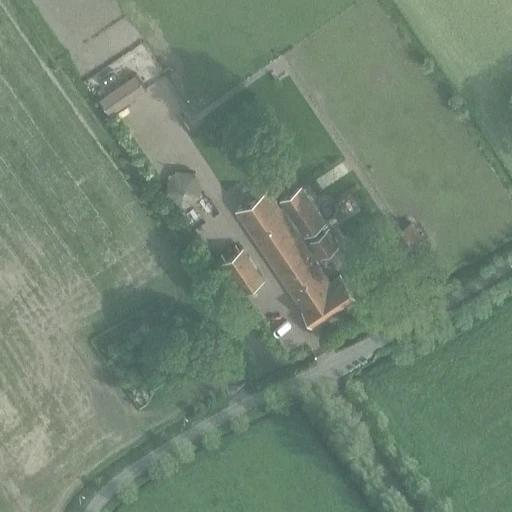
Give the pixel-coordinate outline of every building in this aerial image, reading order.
[(139,79),(103,104),(110,113),(146,88),(139,79)] [(150,164),(171,152),(163,137),(142,149),(150,164)] [(339,216),(370,205),(355,161),(324,173),(339,216)] [(195,172),(174,172),(166,191),(182,205),(201,194),(195,172)] [(326,223),(300,185),(280,199),(283,204),(281,205),(304,239),(326,223)] [(312,324),(354,296),(342,280),(332,287),(266,190),(235,211),(312,324)] [(410,223),(397,231),(406,244),(419,235),(410,223)] [(327,231),(330,229),(328,225),(323,229),(325,232),(311,242),(322,258),(338,247),(327,231)] [(242,293),(264,278),(243,248),(222,262),(242,293)]
